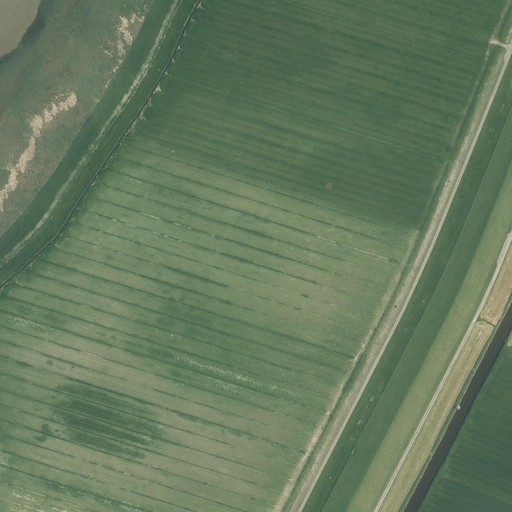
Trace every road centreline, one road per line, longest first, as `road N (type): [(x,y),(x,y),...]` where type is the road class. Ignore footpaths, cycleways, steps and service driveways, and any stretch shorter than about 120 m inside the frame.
road 1 (track): [(299,511),(423,266),(511,48)]
road 2 (track): [(511,234),(375,511)]
